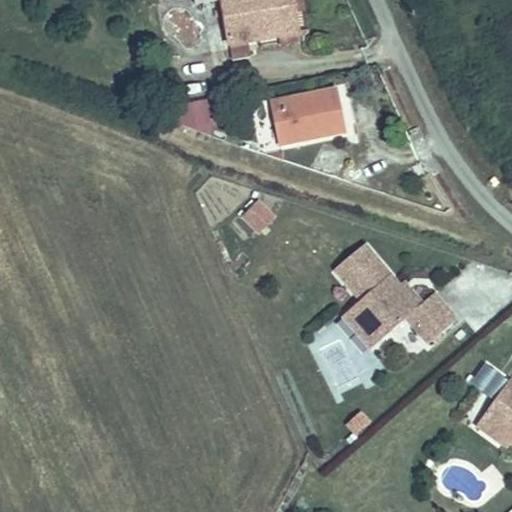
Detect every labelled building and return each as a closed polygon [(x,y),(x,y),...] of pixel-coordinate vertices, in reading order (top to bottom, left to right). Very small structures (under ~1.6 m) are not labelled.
[(292,0),(224,0),(236,56),(270,49),(268,33),(298,26),(292,0)] [(275,100),(283,145),(349,132),(341,87),(275,100)] [(259,200),(242,219),(259,234),(276,215),(259,200)] [(364,245),(336,272),(364,301),(356,308),(386,340),(409,318),(432,342),(459,317),(435,292),(424,303),(412,290),(405,297),(398,289),(401,285),(364,245)] [(356,308),(345,318),(375,350),(386,340),(356,308)] [(481,387),(493,396),(508,376),(496,367),(481,387)] [(493,396),(483,411),(511,432),(511,435),(510,437),(511,438),(511,378),(508,376),(493,396)] [(372,419),(363,410),(347,426),(355,435),(372,419)] [(511,432),(483,411),(475,421),(506,443),(510,437),(511,435),(511,432)]
